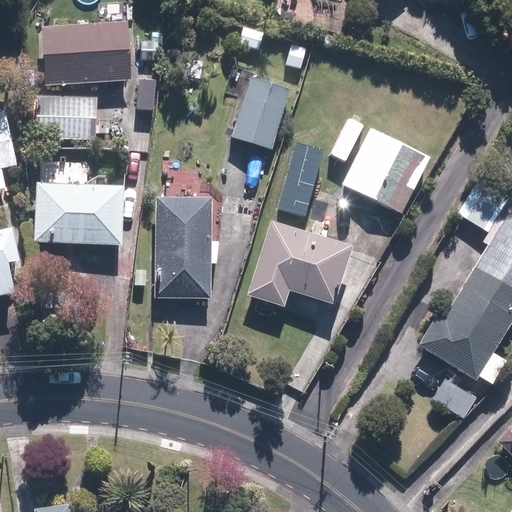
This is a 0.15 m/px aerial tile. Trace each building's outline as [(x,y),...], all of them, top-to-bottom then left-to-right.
[(261,34),(240,27),(233,46),(254,53),(261,34)] [(122,86),(119,28),(36,33),(39,91),(122,86)] [(285,95),(243,82),(225,142),(252,150),(266,154),(285,95)] [(91,143),(92,100),(31,98),(30,140),(91,143)] [(0,116),(0,170),(11,168),(0,116)] [(422,163),(363,132),(334,185),(387,213),(393,217),(422,163)] [(469,384),(511,312),(511,188),(511,190),(479,170),(451,217),(468,227),(483,236),(477,245),(480,247),(437,318),(432,315),(411,349),(469,384)] [(114,249),(116,189),(29,186),(27,245),(89,248),(114,249)] [(204,200),(149,200),(150,300),(205,300),(204,200)] [(344,252),(262,225),(238,298),(276,311),(282,294),(325,308),(344,252)] [(0,299),(4,299),(0,277),(0,268),(8,267),(1,233),(0,233),(0,299)] [(471,400),(439,381),(436,386),(427,402),(459,421),(471,400)] [(511,421),(489,445),(511,467),(511,421)]
